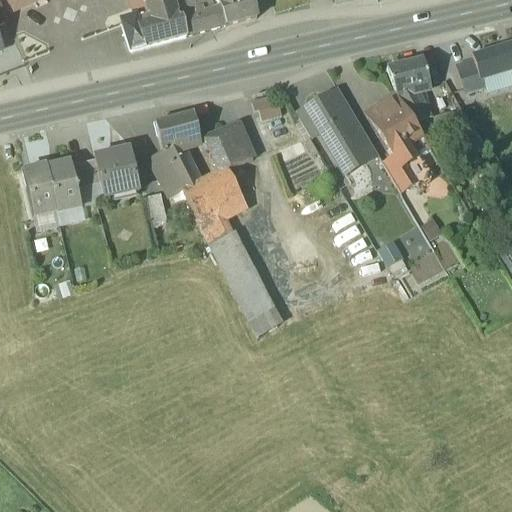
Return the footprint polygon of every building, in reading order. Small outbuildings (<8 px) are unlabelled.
[(8,0),(14,12),(42,0),(8,0)] [(126,0),(136,21),(136,22),(148,18),(143,6),(141,0),(126,0)] [(171,0),(165,0),(143,6),(148,18),(136,22),(134,22),(143,51),(185,39),(181,23),(178,24),(173,5),(171,0)] [(208,0),(189,0),(188,0),(173,5),(178,24),(181,23),(214,13),(208,0)] [(236,0),(218,0),(215,2),(218,10),(225,29),(256,20),(250,0),(243,0),(238,2),(236,0)] [(214,13),(181,23),(185,39),(219,30),(214,13)] [(136,21),(121,25),(130,55),(143,51),(134,22),(136,22),(136,21)] [(511,59),(509,48),(493,53),(501,76),(511,72),(511,59)] [(493,53),(472,59),(473,63),(479,82),(501,76),(493,53)] [(422,63),(386,72),(395,99),(414,95),(430,91),(422,63)] [(479,82),(473,63),(456,69),(465,96),(482,91),(479,82)] [(358,127),(338,94),(328,100),(348,133),(358,127)] [(414,95),(395,99),(405,114),(420,107),(414,95)] [(260,122),(280,117),(275,98),(255,103),(260,122)] [(395,99),(382,108),(383,108),(373,114),(379,123),(373,127),(394,161),(398,167),(412,159),(408,153),(413,150),(424,143),(413,127),(405,114),(395,99)] [(328,100),(306,112),(307,113),(320,135),(344,176),(360,167),(354,158),(361,155),(348,133),(328,100)] [(420,107),(405,114),(413,127),(427,123),(420,107)] [(320,135),(307,113),(297,119),(310,141),(320,135)] [(427,123),(413,127),(424,143),(424,144),(464,131),(455,114),(427,123)] [(193,117),(155,127),(162,155),(181,151),(181,150),(200,145),(193,117)] [(376,158),(358,127),(348,133),(361,155),(354,158),(360,167),(376,158)] [(237,128),(211,139),(214,146),(214,147),(215,151),(212,156),(219,172),(221,176),(221,177),(227,175),(252,163),(237,128)] [(431,178),(413,150),(408,153),(412,159),(398,167),(400,170),(399,171),(411,191),(411,192),(417,193),(430,185),(431,178)] [(181,151),(162,155),(182,193),(183,194),(199,188),(181,151)] [(129,153),(94,161),(100,188),(103,203),(139,195),(129,153)] [(165,161),(151,168),(168,200),(182,193),(165,161)] [(398,167),(394,161),(383,168),(400,198),(411,191),(399,171),(400,170),(398,167)] [(94,164),(71,169),(76,193),(100,188),(94,164)] [(46,170),(33,173),(34,175),(23,178),(23,176),(22,176),(33,221),(55,216),(56,218),(81,212),(76,193),(71,169),(70,167),(57,170),(58,172),(47,174),(46,170)] [(221,176),(199,188),(183,194),(182,195),(196,223),(213,214),(240,200),(227,175),(221,177),(221,176)] [(160,198),(145,202),(151,226),(165,223),(160,198)] [(213,214),(196,223),(213,256),(214,256),(230,247),(226,240),(213,214)] [(214,256),(256,340),(284,326),(237,235),(226,240),(230,247),(214,256)]
